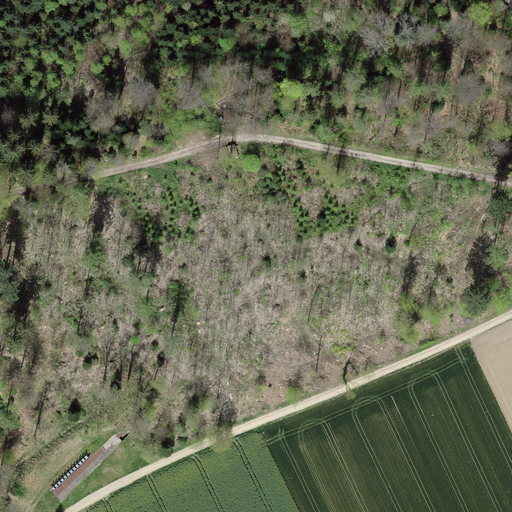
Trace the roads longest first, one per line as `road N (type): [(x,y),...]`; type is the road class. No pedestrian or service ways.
road 1 (track): [(0,193),(245,139),(511,183)]
road 2 (track): [(71,511),(206,439),(511,309)]
